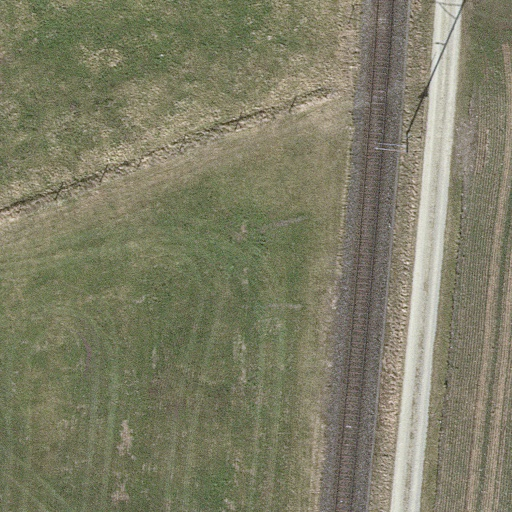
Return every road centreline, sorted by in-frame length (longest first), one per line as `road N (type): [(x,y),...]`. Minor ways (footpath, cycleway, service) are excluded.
road 1 (track): [(389,511),(436,0)]
road 2 (track): [(0,233),(330,95)]
